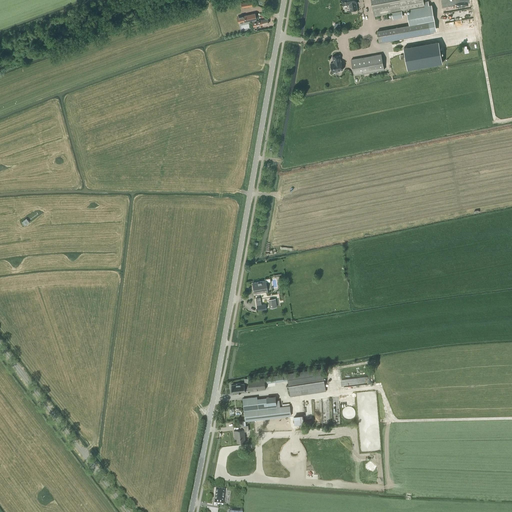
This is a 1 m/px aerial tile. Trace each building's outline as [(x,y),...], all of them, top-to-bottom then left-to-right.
[(342,0),(343,6),(349,5),(350,11),(357,10),(356,4),(357,4),(356,0),(342,0)] [(425,8),(424,2),(423,0),(371,0),(374,17),(392,14),(402,12),(407,11),(410,10),(425,8)] [(425,8),(410,10),(412,25),(432,22),(428,2),(424,2),(425,8)] [(255,19),(256,19),(254,13),(237,17),(238,23),(252,20),(253,27),(268,23),(267,19),(256,21),(255,19)] [(432,22),(412,25),(377,32),(379,43),(434,34),(432,22)] [(442,63),(438,41),(404,47),(408,69),(442,63)] [(351,60),(354,76),(384,70),(381,55),(351,60)] [(330,64),(332,73),(337,72),(337,71),(343,70),(341,62),(340,56),(332,57),(333,63),(330,64)] [(252,282),(254,293),(267,291),(265,280),(252,282)] [(260,300),(256,300),(257,310),(266,309),(265,304),(261,304),(260,300)] [(326,391),(322,368),(287,374),(291,396),(326,391)] [(283,375),(265,377),(265,383),(288,380),(287,374),(283,375)] [(265,378),(248,380),(248,383),(249,391),(266,389),(265,378)] [(244,383),(231,385),(232,393),(245,392),(245,391),(249,391),(248,383),(244,384),(244,383)] [(290,406),(280,407),(279,400),(276,400),(276,396),(257,398),(257,397),(243,398),(246,421),(291,416),(290,406)] [(303,416),(294,417),(294,425),(304,424),(303,416)] [(237,438),(238,442),(245,441),(244,432),(249,431),(248,425),(246,426),(246,421),(240,422),(240,430),(234,430),(235,438),(237,438)] [(216,489),(214,504),(223,505),(225,490),(216,489)]
